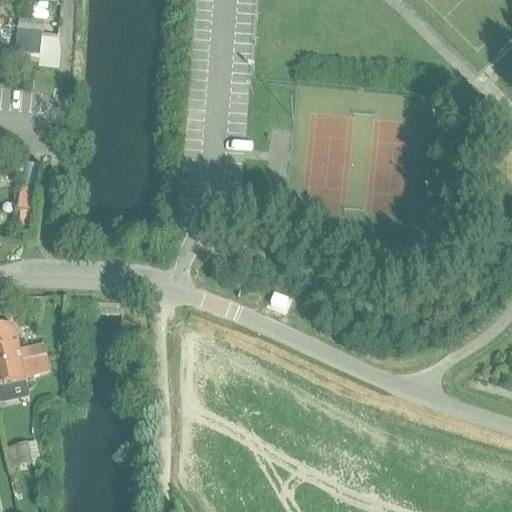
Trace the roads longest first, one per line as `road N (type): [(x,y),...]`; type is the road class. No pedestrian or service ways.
road 1 (unclassified): [(511,424),(412,392),(236,313)]
road 2 (residential): [(0,278),(148,281),(236,313)]
